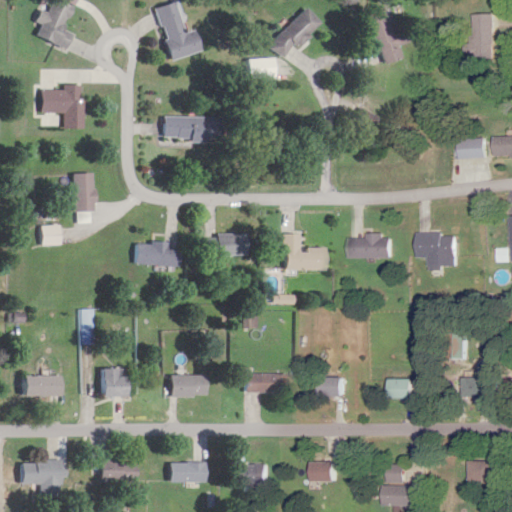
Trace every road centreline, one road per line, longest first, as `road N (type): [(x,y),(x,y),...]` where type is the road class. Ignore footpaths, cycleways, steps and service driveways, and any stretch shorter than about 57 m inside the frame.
road 1 (residential): [(0,433),(511,430)]
road 2 (residential): [(511,187),(356,201),(143,197),(124,167),(125,85)]
road 3 (residential): [(99,64),(125,85),(126,40),(98,38),(99,64)]
